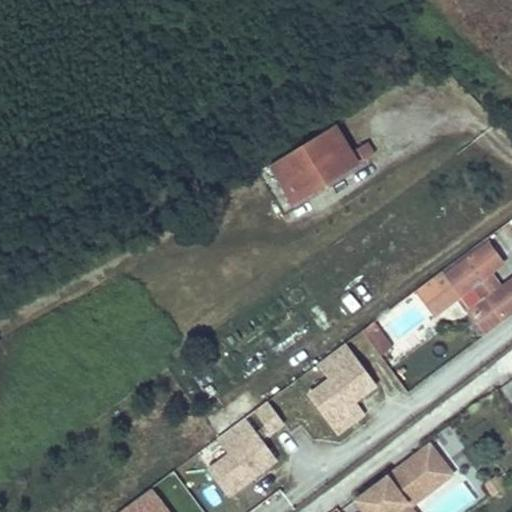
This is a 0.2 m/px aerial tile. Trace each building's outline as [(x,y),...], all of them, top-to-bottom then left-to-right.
[(329,132),(270,177),(296,212),(355,166),(329,132)] [(361,167),(376,159),(369,144),(354,151),(361,167)] [(425,285),(441,308),(457,297),(468,312),(472,309),(489,330),(511,312),(511,278),(501,287),(487,297),(477,282),(491,272),(503,262),(486,240),(425,285)] [(501,287),(491,272),(477,282),(487,297),(501,287)] [(402,338),(385,314),(374,323),(392,345),(402,338)] [(350,340),(320,361),(330,380),(310,394),(340,437),(368,416),(360,403),(383,386),(350,340)] [(286,423),(269,401),(256,411),(273,433),(286,423)] [(279,459),(248,417),(220,438),(232,454),(211,470),(230,495),(279,459)] [(445,475),(407,504),(410,508),(453,476),(430,445),(425,449),(445,475)] [(425,449),(357,501),(364,511),(405,511),(406,511),(410,508),(407,504),(445,475),(425,449)] [(170,511),(155,487),(120,511),(170,511)]
